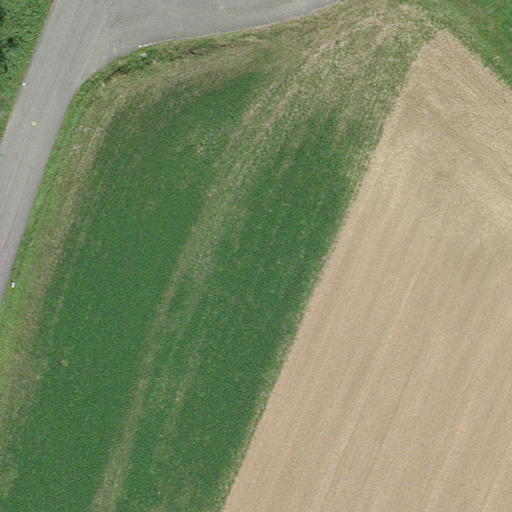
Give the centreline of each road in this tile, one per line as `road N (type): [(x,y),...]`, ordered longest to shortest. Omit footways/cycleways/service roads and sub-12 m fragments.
road 1 (tertiary): [(0,213),(36,101),(85,0)]
road 2 (track): [(107,0),(150,14),(275,0)]
